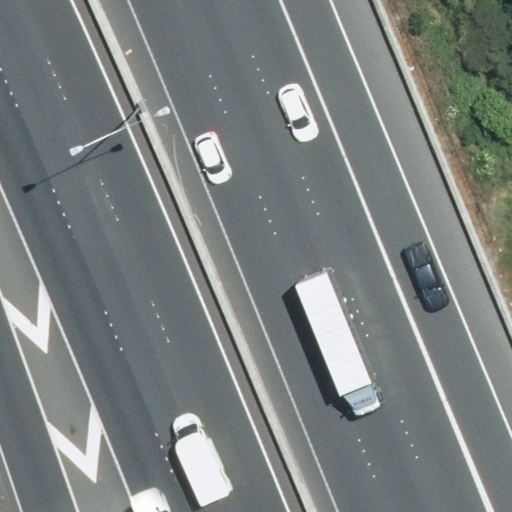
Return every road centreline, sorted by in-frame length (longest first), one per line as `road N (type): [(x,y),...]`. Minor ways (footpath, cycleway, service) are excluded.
road 1 (motorway): [(211,0),(422,511)]
road 2 (motorway): [(210,511),(0,62)]
road 3 (motorway): [(49,511),(0,374)]
